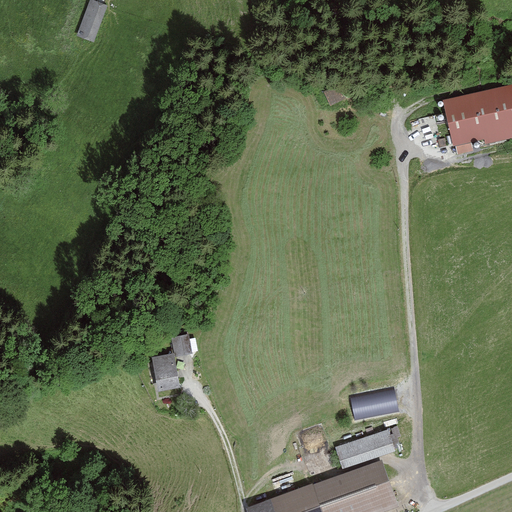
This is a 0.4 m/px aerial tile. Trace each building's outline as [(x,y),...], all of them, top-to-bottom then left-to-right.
[(100,13),(81,5),(67,37),(86,46),(100,13)] [(511,79),(444,94),(456,148),(511,134),(511,79)] [(324,90),(331,105),(346,98),(339,83),(324,90)] [(179,344),(197,342),(195,324),(177,326),(179,344)] [(164,379),(184,376),(179,344),(160,347),(164,379)] [(392,423),(341,439),(348,460),(399,444),(392,423)] [(405,511),(386,453),(253,497),(258,511),(405,511)]
